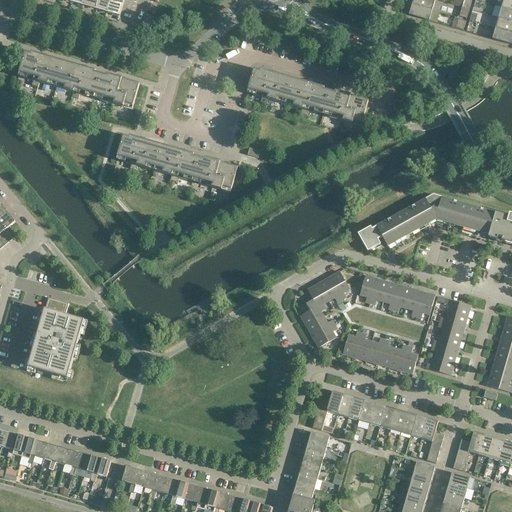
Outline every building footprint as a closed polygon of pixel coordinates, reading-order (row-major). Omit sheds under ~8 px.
[(97,0),(84,0),(83,6),(95,9),(97,0)] [(113,0),(97,0),(95,9),(109,15),(113,0)] [(126,0),(113,0),(109,15),(122,18),(126,0)] [(413,0),(412,4),(414,5),(432,11),(435,0),(433,0),(413,0)] [(511,0),(503,0),(501,8),(511,11),(511,0)] [(414,5),(412,4),(409,16),(429,21),(432,11),(414,5)] [(511,11),(501,8),(498,18),(511,22),(511,11)] [(511,22),(498,18),(495,29),(511,33),(511,22)] [(511,33),(495,29),(492,40),(511,45),(511,33)] [(34,56),(25,54),(19,74),(25,76),(24,79),(33,81),(32,86),(37,87),(39,83),(55,88),(62,62),(34,54),(34,56)] [(93,71),(62,62),(55,88),(74,93),(73,98),(78,99),(80,95),(89,97),(89,94),(95,96),(101,75),(93,73),(93,71)] [(254,71),(248,91),(254,93),(253,96),(263,98),(261,103),(267,105),(268,100),(285,105),(292,80),(263,71),(262,73),(254,71)] [(109,78),(101,75),(95,96),(100,97),(99,100),(132,110),(139,85),(109,76),(109,78)] [(315,86),(292,80),(285,105),(303,110),(301,115),(306,116),(307,112),(317,115),(318,111),(328,115),(334,94),(322,90),(322,88),(315,86)] [(342,97),(334,94),(328,115),(334,117),(333,120),(365,129),(373,104),(359,100),(354,99),(343,95),(342,97)] [(132,140),(123,137),(118,158),(123,159),(122,162),(132,165),(131,170),(136,171),(138,167),(155,172),(162,146),(132,138),(132,140)] [(191,155),(162,146),(155,172),(172,177),(171,181),(177,183),(178,178),(187,181),(188,178),(195,181),(201,161),(191,157),(191,155)] [(250,149),(247,156),(258,159),(260,152),(250,149)] [(209,163),(201,161),(195,181),(201,183),(200,186),(233,195),(240,170),(210,161),(209,163)] [(509,216),(433,194),(371,228),(371,227),(358,234),(368,252),(381,245),(378,240),(382,237),(387,247),(436,220),(449,224),(489,235),(488,238),(511,244),(511,214),(509,214),(509,216)] [(10,217),(7,214),(0,219),(0,234),(2,233),(7,229),(15,222),(10,217)] [(10,233),(7,229),(2,233),(9,242),(14,239),(14,238),(10,233)] [(9,242),(2,233),(0,234),(0,240),(5,246),(9,242)] [(339,272),(329,278),(342,301),(346,298),(343,294),(349,290),(339,272)] [(365,303),(370,304),(377,280),(365,276),(360,296),(367,298),(365,303)] [(342,301),(329,278),(318,284),(328,302),(335,298),(337,303),(342,301)] [(388,283),(377,280),(370,304),(374,306),(376,301),(382,302),(388,283)] [(400,286),(388,283),(382,302),(390,305),(388,310),(393,311),(400,286)] [(328,302),(318,284),(307,291),(313,300),(306,304),(310,311),(317,307),(317,308),(323,305),(328,302)] [(411,290),(400,286),(393,311),(397,312),(399,307),(406,309),(411,290)] [(423,293),(411,290),(406,309),(413,311),(411,316),(416,318),(423,293)] [(436,296),(423,293),(416,318),(415,321),(419,322),(422,314),(429,316),(436,296)] [(48,298),(28,368),(68,380),(84,321),(65,316),(69,304),(48,298)] [(464,305),(446,299),(444,305),(450,306),(448,313),(467,319),(471,307),(464,305)] [(326,310),(323,305),(317,308),(317,307),(310,311),(300,317),(306,328),(324,318),(321,312),(326,310)] [(467,319),(448,313),(446,320),(440,318),(439,323),(464,330),(467,319)] [(328,324),(324,318),(306,328),(312,338),(335,326),(332,321),(328,324)] [(464,330),(439,323),(438,328),(443,329),(441,336),(461,342),(464,330)] [(337,330),(335,326),(312,338),(318,349),(336,339),(332,332),(337,330)] [(511,331),(504,329),(500,341),(511,344),(511,331)] [(342,355),(354,359),(361,334),(357,333),(355,338),(348,336),(342,355)] [(366,335),(361,334),(354,359),(366,362),(371,342),(364,340),(366,335)] [(461,342),(441,336),(439,343),(434,342),(432,346),(457,353),(461,342)] [(378,344),(371,342),(366,362),(377,365),(384,340),(380,339),(378,344)] [(389,342),(384,340),(377,365),(389,369),(394,349),(387,347),(389,342)] [(511,344),(500,341),(497,352),(511,356),(511,344)] [(401,351),(394,349),(389,369),(400,372),(407,347),(403,346),(401,351)] [(457,353),(432,346),(431,351),(436,352),(434,359),(454,365),(457,353)] [(412,348),(407,347),(400,372),(412,375),(415,366),(418,356),(411,354),(412,348)] [(511,356),(497,352),(494,364),(511,368),(511,356)] [(454,365),(434,359),(432,366),(427,365),(426,369),(451,377),(454,365)] [(511,368),(494,364),(490,375),(510,381),(511,374),(511,368)] [(510,381),(490,375),(487,387),(511,394),(511,393),(511,388),(508,388),(510,381)] [(485,391),(483,398),(496,401),(498,394),(485,391)] [(340,394),(333,392),(330,403),(329,406),(328,410),(327,412),(338,415),(343,396),(339,395),(340,394)] [(347,397),(343,396),(338,415),(348,418),(354,398),(348,396),(347,397)] [(360,400),(354,398),(348,418),(369,424),(375,404),(368,402),(368,403),(360,401),(360,400)] [(382,406),(375,404),(369,424),(380,427),(385,408),(381,407),(382,406)] [(389,409),(385,408),(380,427),(390,430),(396,410),(389,408),(389,409)] [(402,412),(396,410),(390,430),(400,433),(406,414),(402,413),(402,412)] [(410,415),(406,414),(400,433),(411,436),(417,416),(410,414),(410,415)] [(423,418),(417,416),(411,436),(421,439),(427,420),(423,419),(423,418)] [(431,421),(427,420),(421,439),(432,442),(432,443),(433,440),(434,437),(435,433),(438,422),(431,420),(431,421)] [(480,434),(474,432),(470,443),(469,447),(468,450),(468,453),(479,456),(484,436),(480,435),(480,434)] [(16,436),(6,433),(2,448),(9,450),(12,451),(16,436)] [(329,438),(312,433),(311,438),(310,437),(308,444),(326,449),(329,438)] [(27,439),(16,436),(12,451),(9,450),(8,454),(13,455),(22,457),(27,439)] [(488,438),(484,436),(479,456),(489,459),(495,439),(488,437),(488,438)] [(38,442),(27,439),(22,457),(20,465),(27,467),(28,464),(33,465),(34,461),(29,460),(30,456),(33,457),(38,442)] [(501,440),(495,439),(489,459),(499,462),(505,442),(501,441),(501,440)] [(48,445),(38,442),(33,457),(30,456),(29,460),(34,461),(35,457),(44,460),(48,445)] [(509,444),(505,442),(499,462),(510,465),(511,457),(511,443),(509,443),(509,444)] [(326,449),(308,444),(306,450),(307,450),(306,454),(323,459),(326,449)] [(58,448),(48,445),(44,460),(51,462),(54,463),(58,448)] [(69,451),(58,448),(54,463),(51,462),(50,466),(55,467),(56,463),(64,466),(69,451)] [(79,454),(69,451),(64,466),(72,468),(75,469),(79,454)] [(90,457),(79,454),(75,469),(72,468),(71,472),(75,473),(76,472),(84,474),(85,471),(90,457)] [(323,459),(306,454),(305,458),(304,458),(302,464),(320,469),(323,459)] [(100,460),(90,457),(85,471),(93,474),(96,474),(100,460)] [(111,463),(100,460),(96,474),(93,474),(92,478),(96,479),(97,475),(106,478),(111,463)] [(434,468),(417,463),(413,474),(432,479),(433,473),(432,472),(434,468)] [(320,469),(302,464),(300,471),(301,471),(300,475),(317,480),(320,469)] [(6,466),(3,477),(14,480),(17,469),(6,466)] [(137,470),(126,467),(122,482),(131,485),(130,489),(134,490),(136,486),(133,485),(137,470)] [(147,473),(137,470),(133,485),(136,486),(143,488),(147,473)] [(158,476),(147,473),(143,488),(152,491),(151,495),(155,496),(156,492),(153,491),(158,476)] [(470,478),(453,473),(452,478),(451,478),(449,484),(467,489),(470,478)] [(432,479),(413,474),(410,484),(428,489),(429,485),(430,485),(432,479)] [(317,480),(300,475),(299,479),(298,479),(296,485),(314,490),(317,480)] [(168,479),(158,476),(153,491),(156,492),(164,494),(168,479)] [(179,482),(168,479),(164,494),(173,497),(172,501),(176,502),(177,498),(174,497),(179,482)] [(189,485),(179,482),(174,497),(177,498),(185,500),(189,485)] [(428,489),(410,484),(407,494),(426,500),(427,493),(426,493),(428,489)] [(467,489),(449,484),(447,490),(448,490),(447,495),(464,499),(467,489)] [(199,488),(189,485),(185,500),(193,503),(192,506),(197,508),(198,504),(195,503),(199,488)] [(314,490),(296,485),(294,491),(295,492),(294,495),(293,495),(288,511),(312,511),(315,502),(311,501),(314,490)] [(61,488),(59,494),(67,496),(68,490),(61,488)] [(210,491),(199,488),(195,503),(198,504),(197,508),(205,510),(206,506),(210,491)] [(220,494),(210,491),(206,506),(205,510),(211,511),(218,511),(219,510),(216,509),(220,494)] [(226,511),(231,497),(220,494),(216,509),(219,510),(226,511)] [(426,500),(407,494),(404,505),(422,510),(423,506),(424,506),(426,500)] [(464,499),(447,495),(446,499),(445,498),(443,505),(461,510),(464,499)] [(237,511),(241,500),(231,497),(226,511),(237,511)] [(248,511),(252,503),(241,500),(237,511),(248,511)] [(260,511),(262,506),(252,503),(248,511),(260,511)]
